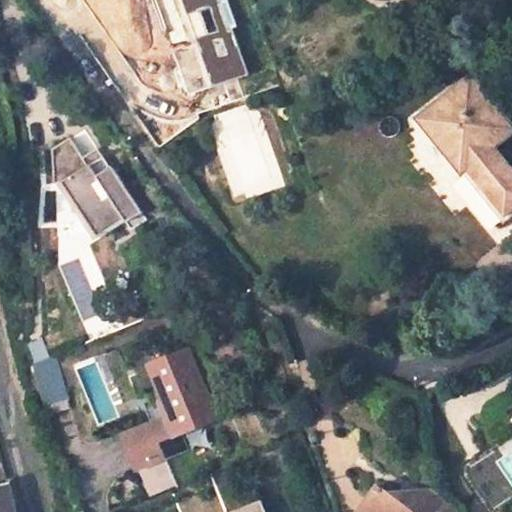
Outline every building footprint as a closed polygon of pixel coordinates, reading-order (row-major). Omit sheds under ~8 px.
[(511,126),(471,76),(418,119),(500,219),(511,208),(511,169),(493,147),(511,131),(511,126)] [(82,160),(69,140),(51,152),(54,185),(62,185),(69,197),(70,210),(71,216),(75,217),(84,220),(98,240),(124,223),(130,233),(146,222),(111,169),(109,170),(97,178),(89,167),(83,159),(82,160)] [(97,178),(109,170),(102,159),(89,167),(97,178)] [(69,197),(62,185),(54,185),(70,210),(69,197)] [(93,243),(98,240),(84,220),(75,217),(93,243)] [(189,349),(150,364),(171,413),(125,432),(138,464),(185,445),(178,429),(216,413),(189,349)] [(55,356),(33,362),(43,403),(66,398),(55,356)] [(494,446),(459,470),(486,511),(497,511),(511,502),(511,492),(490,460),(500,454),(494,446)] [(13,511),(6,483),(0,484),(0,511),(13,511)] [(451,511),(434,497),(413,501),(412,498),(411,497),(410,496),(404,492),(400,492),(400,491),(396,492),(396,493),(395,493),(394,494),(386,497),(371,485),(351,511),(451,511)] [(264,511),(260,503),(238,511),(264,511)]
